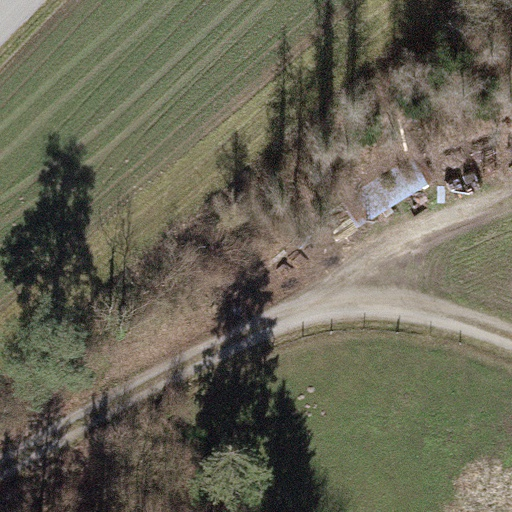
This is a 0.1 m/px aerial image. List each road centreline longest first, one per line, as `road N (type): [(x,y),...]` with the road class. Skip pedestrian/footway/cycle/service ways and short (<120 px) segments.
road 1 (track): [(0,478),(109,409),(308,306),(408,309),(511,342)]
road 2 (track): [(308,306),(428,227),(511,197)]
